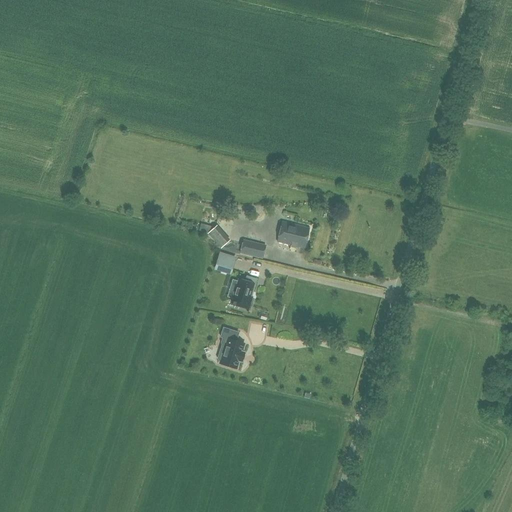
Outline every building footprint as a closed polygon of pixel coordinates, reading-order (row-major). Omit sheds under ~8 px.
[(308,229),(282,223),(278,242),(303,248),(308,229)] [(222,250),(262,259),(266,245),(243,240),(241,245),(231,242),(216,225),(214,227),(200,224),(199,231),(207,233),(222,250)] [(236,257),(219,252),(213,270),(230,275),(236,257)] [(253,295),(252,295),(255,283),(257,278),(249,276),(247,281),(239,279),(232,303),(249,308),(253,295)] [(218,338),(222,318),(203,314),(199,334),(218,338)] [(239,332),(224,328),(221,337),(226,339),(223,350),(222,350),(221,350),(219,351),(217,358),(218,360),(219,360),(218,363),(237,369),(239,361),(241,361),(244,353),(242,352),(244,344),(236,341),(239,332)] [(498,413),(506,391),(503,390),(505,383),(499,381),(489,410),(498,413)]
